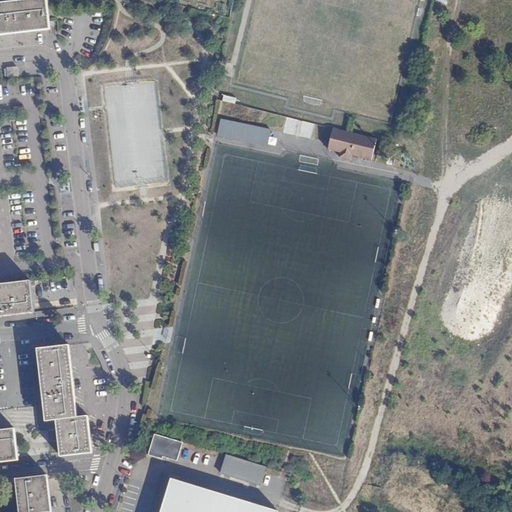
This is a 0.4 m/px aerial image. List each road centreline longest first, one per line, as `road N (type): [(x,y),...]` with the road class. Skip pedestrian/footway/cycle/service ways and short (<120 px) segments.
road 1 (track): [(511,143),(445,192),(365,476)]
road 2 (residential): [(97,322),(61,62),(39,53),(0,57)]
road 3 (unknown): [(0,187),(10,256),(26,259),(44,247),(32,122),(21,99)]
road 4 (residential): [(115,464),(126,411),(123,372),(97,322)]
